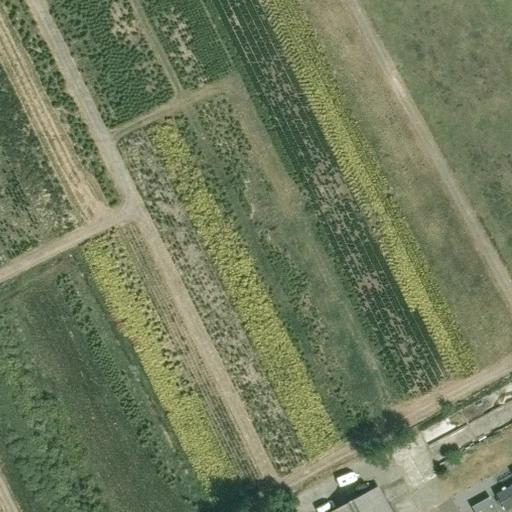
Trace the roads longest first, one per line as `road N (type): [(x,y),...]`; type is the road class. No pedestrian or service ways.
road 1 (track): [(0,281),(138,212),(34,0)]
road 2 (track): [(243,511),(277,493),(138,212)]
